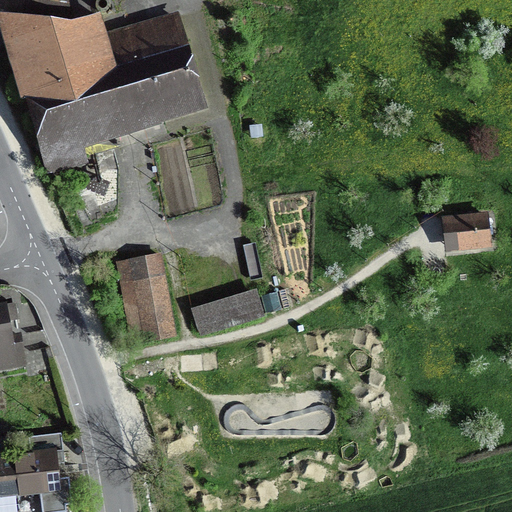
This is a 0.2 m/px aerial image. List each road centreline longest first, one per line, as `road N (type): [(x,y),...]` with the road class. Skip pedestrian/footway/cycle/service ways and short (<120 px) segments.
road 1 (track): [(189,6),(231,174),(234,199),(222,226),(47,258)]
road 2 (residential): [(120,511),(85,363),(47,258)]
